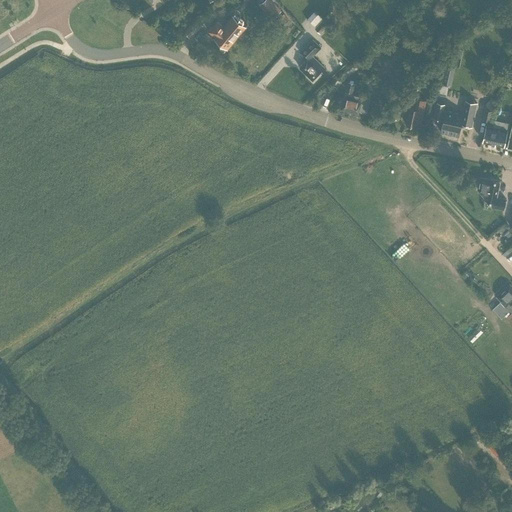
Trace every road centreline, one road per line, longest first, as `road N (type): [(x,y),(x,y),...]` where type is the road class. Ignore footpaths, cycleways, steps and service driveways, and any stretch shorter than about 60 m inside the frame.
road 1 (unclassified): [(511,163),(287,108),(165,50),(94,54),(74,43),(53,12)]
road 2 (track): [(0,361),(164,248),(405,141)]
road 3 (track): [(110,511),(0,375)]
